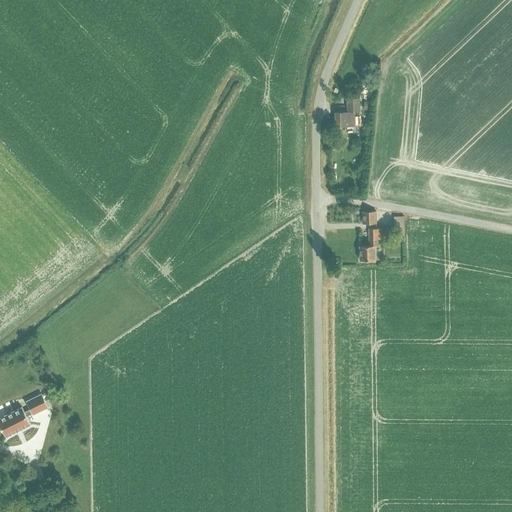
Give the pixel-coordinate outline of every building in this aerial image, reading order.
[(335,112),(336,126),(355,126),(354,112),(360,112),(359,97),(347,98),(348,111),(335,112)] [(362,211),(362,223),(376,223),(376,211),(362,211)] [(404,235),(404,215),(394,215),(394,235),(404,235)] [(359,246),(360,260),(375,259),(374,246),(377,246),(377,239),(381,239),(381,229),(368,230),(369,245),(359,246)] [(42,394),(26,401),(30,410),(32,413),(33,414),(48,407),(42,394)] [(22,407),(0,417),(0,425),(6,437),(31,424),(27,416),(32,413),(30,410),(25,412),(22,407)]
